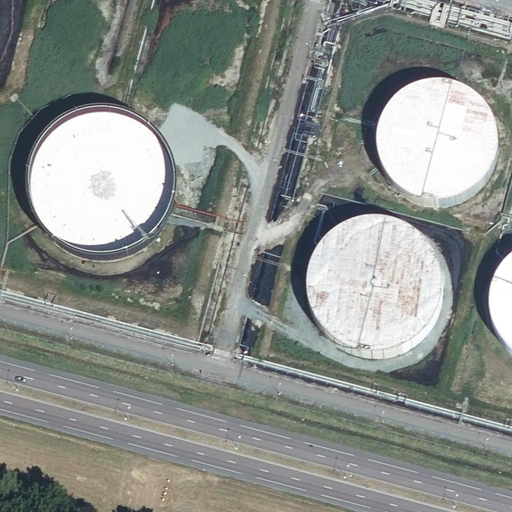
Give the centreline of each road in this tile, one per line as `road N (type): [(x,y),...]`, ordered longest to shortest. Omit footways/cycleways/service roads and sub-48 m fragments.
road 1 (secondary): [(511,506),(0,369)]
road 2 (secondary): [(0,406),(395,511)]
